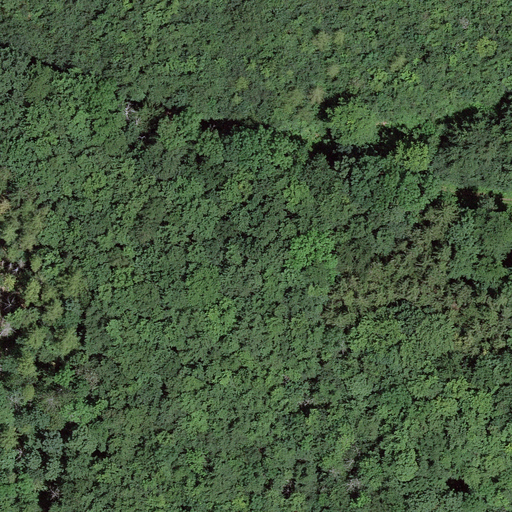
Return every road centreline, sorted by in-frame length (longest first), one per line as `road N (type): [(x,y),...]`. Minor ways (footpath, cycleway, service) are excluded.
road 1 (track): [(511,201),(263,142),(0,46)]
road 2 (track): [(263,142),(417,129),(511,106)]
